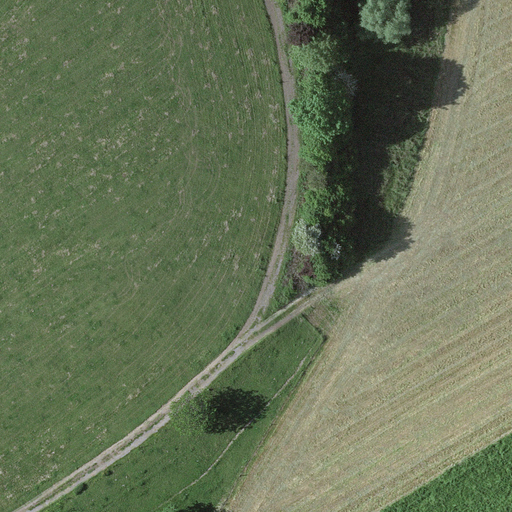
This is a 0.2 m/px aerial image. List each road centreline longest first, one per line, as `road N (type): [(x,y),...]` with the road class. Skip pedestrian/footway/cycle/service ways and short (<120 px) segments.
road 1 (track): [(270,0),(286,50),(296,164),(282,252),(251,321),(223,365),(109,460),(27,511)]
road 2 (track): [(223,365),(324,288)]
